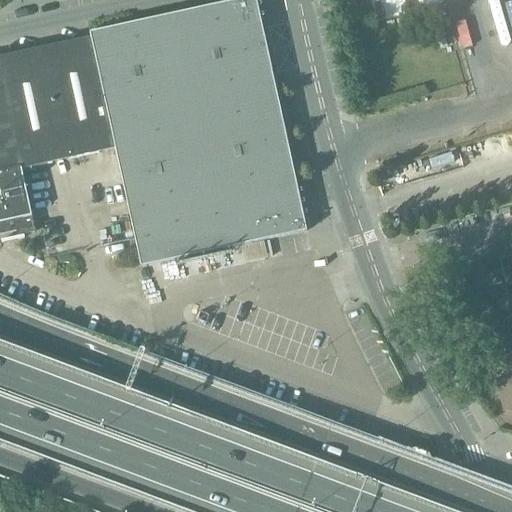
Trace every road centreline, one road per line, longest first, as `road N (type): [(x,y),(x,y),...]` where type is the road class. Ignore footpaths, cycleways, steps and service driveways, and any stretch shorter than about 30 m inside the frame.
road 1 (motorway): [(506,511),(0,323)]
road 2 (motorway): [(390,511),(0,367)]
road 3 (motorway): [(0,413),(263,511)]
road 4 (unclassified): [(372,266),(333,154),(297,0)]
road 5 (unclassified): [(464,511),(470,464),(372,266)]
road 6 (motorway): [(0,460),(143,511)]
road 7 (residential): [(0,31),(142,0)]
road 8 (unclassified): [(511,227),(372,266)]
